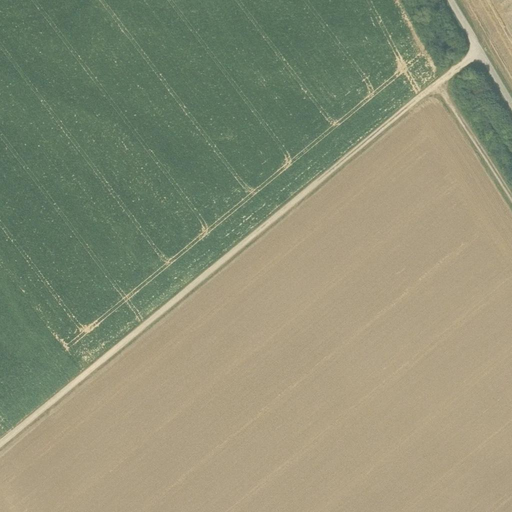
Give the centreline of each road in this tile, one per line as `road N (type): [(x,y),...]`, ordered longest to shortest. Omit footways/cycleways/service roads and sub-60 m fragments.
road 1 (track): [(0,446),(479,52)]
road 2 (track): [(437,85),(511,197)]
road 3 (track): [(450,0),(511,104)]
